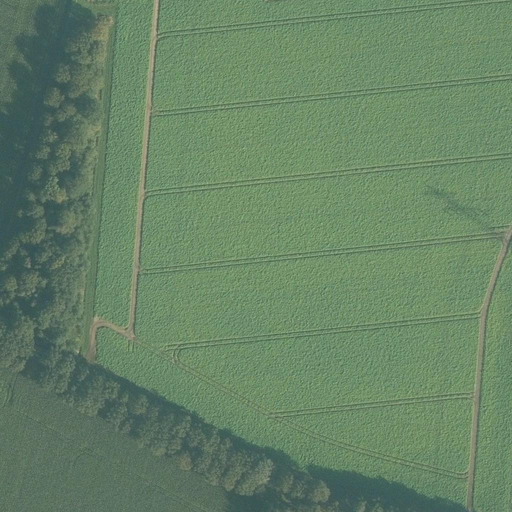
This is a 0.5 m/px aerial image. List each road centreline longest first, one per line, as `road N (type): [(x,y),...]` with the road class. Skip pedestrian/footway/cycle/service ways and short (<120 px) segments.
road 1 (track): [(363,511),(286,484),(0,334)]
road 2 (track): [(0,268),(78,0)]
